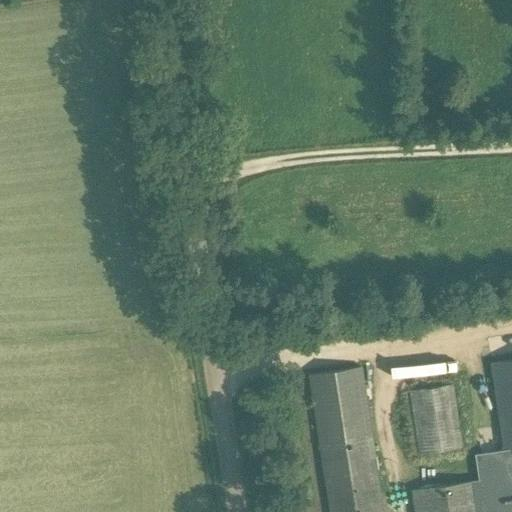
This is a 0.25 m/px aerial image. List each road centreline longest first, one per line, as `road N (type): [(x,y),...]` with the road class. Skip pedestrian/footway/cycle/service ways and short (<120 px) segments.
road 1 (unclassified): [(240,511),(161,0)]
road 2 (unknown): [(375,342),(405,511)]
road 3 (unknown): [(220,379),(375,342)]
road 4 (unknown): [(375,342),(511,320)]
